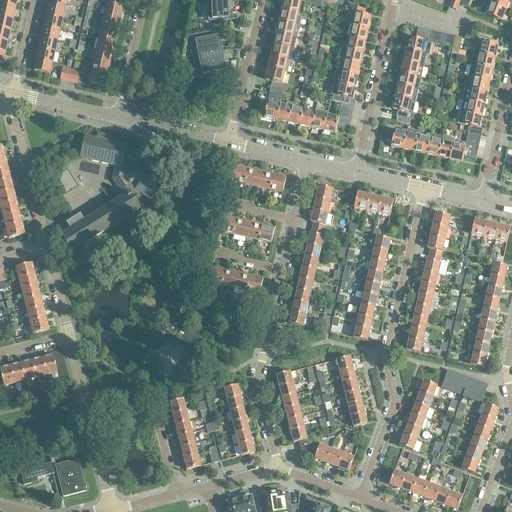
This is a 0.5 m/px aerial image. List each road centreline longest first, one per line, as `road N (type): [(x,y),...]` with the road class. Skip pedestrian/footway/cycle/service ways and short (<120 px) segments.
road 1 (residential): [(360,497),(394,408),(385,354),(423,187)]
road 2 (residential): [(280,468),(259,381),(282,268)]
road 3 (residential): [(109,510),(67,336)]
road 4 (residential): [(355,171),(396,0)]
road 5 (residential): [(45,247),(13,120),(16,95)]
road 6 (residential): [(229,142),(264,0)]
road 7 (residential): [(481,200),(511,69)]
road 8 (residential): [(118,118),(144,0)]
